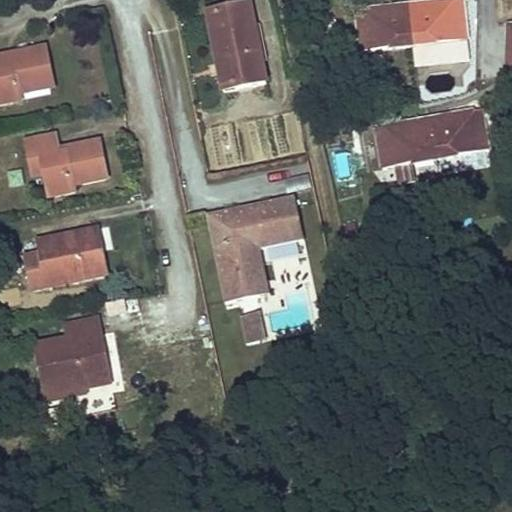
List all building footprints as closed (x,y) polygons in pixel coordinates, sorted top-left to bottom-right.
[(463,0),(356,11),(361,53),(468,42),(463,0)] [(267,85),(254,26),(249,2),(207,10),(225,94),(267,85)] [(0,106),(22,102),(20,95),(54,88),(46,48),(14,55),(15,57),(6,60),(6,57),(0,57),(0,106)] [(457,89),(454,72),(425,76),(427,93),(457,89)] [(383,170),(396,168),(413,165),(489,152),(481,110),(376,129),(383,170)] [(26,142),(30,162),(42,160),(45,175),(50,199),(76,193),(75,187),(108,180),(100,142),(69,149),(69,151),(60,153),(59,150),(56,135),(26,142)] [(42,160),(30,162),(33,177),(45,175),(42,160)] [(413,165),(396,168),(398,181),(415,178),(413,165)] [(243,209),(208,216),(226,305),(261,298),(258,282),(267,280),(261,251),(305,242),(296,197),(254,206),(256,214),(244,217),(243,209)] [(254,206),(243,209),(244,217),(256,214),(254,206)] [(33,292),(49,289),(47,281),(79,274),(81,282),(107,276),(101,250),(98,251),(94,232),(93,230),(38,242),(41,255),(25,258),(33,292)] [(47,281),(49,289),(81,282),(79,274),(47,281)] [(267,280),(258,282),(261,298),(270,296),(267,280)] [(266,342),(260,314),(254,315),(256,322),(242,325),(247,346),(266,342)] [(254,315),(240,318),(242,325),(256,322),(254,315)] [(111,385),(106,360),(103,361),(98,341),(102,340),(103,340),(99,319),(66,326),(69,339),(35,346),(46,396),(71,391),(69,382),(82,380),(85,390),(111,385)] [(71,391),(46,396),(48,404),(87,396),(85,390),(82,380),(69,382),(71,391)]
